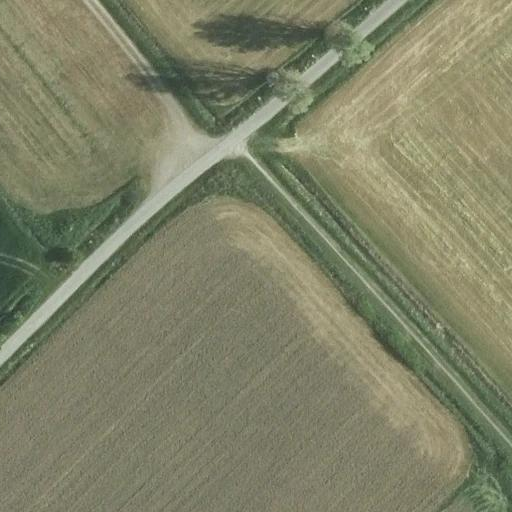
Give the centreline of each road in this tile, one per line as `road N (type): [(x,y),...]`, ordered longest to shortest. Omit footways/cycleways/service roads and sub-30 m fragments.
road 1 (unclassified): [(0,357),(215,146),(381,0)]
road 2 (track): [(511,442),(215,146)]
